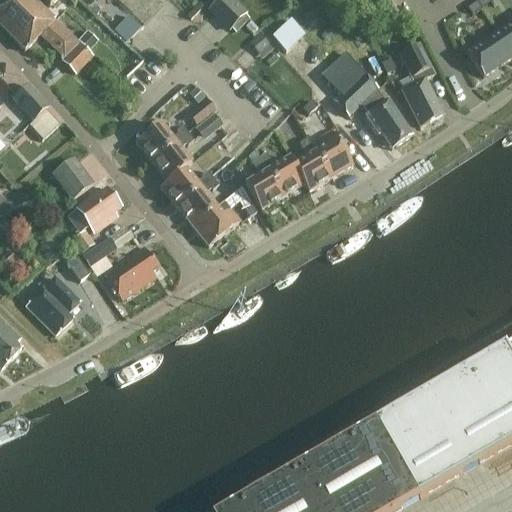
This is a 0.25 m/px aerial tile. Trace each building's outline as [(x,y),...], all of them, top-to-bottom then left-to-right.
[(47,31),(64,47),(71,38),(55,22),(30,0),(7,0),(0,8),(0,28),(26,53),(47,31)] [(221,0),(208,13),(229,34),(248,16),(231,0),(221,0)] [(351,0),(360,17),(378,8),(375,0),(351,0)] [(378,0),(376,1),(383,15),(399,8),(394,0),(378,0)] [(490,4),(487,0),(483,0),(478,4),(482,10),(490,4)] [(481,11),(477,5),(468,11),(472,16),(481,11)] [(132,40),(142,31),(129,19),(114,34),(127,46),(132,40)] [(511,24),(497,34),(511,55),(511,24)] [(88,34),(79,44),(89,54),(99,44),(88,34)] [(511,60),(511,55),(497,34),(467,55),(484,80),(511,60)] [(62,64),(75,78),(94,59),(80,46),(62,64)] [(435,78),(419,47),(400,57),(415,87),(402,93),(421,130),(444,118),(426,82),(435,78)] [(378,93),(352,66),(331,86),(342,98),(335,105),(349,121),(378,93)] [(13,102),(34,124),(48,110),(28,88),(13,102)] [(192,92),(184,98),(192,109),(200,102),(192,92)] [(388,103),(388,104),(385,100),(381,102),(384,106),(365,119),(378,139),(382,136),(392,152),(412,139),(388,103)] [(216,113),(208,103),(189,118),(197,129),(216,113)] [(318,110),(313,103),(303,111),(309,118),(318,110)] [(196,132),(204,143),(223,129),(214,117),(196,132)] [(152,166),(189,137),(183,129),(177,134),(178,136),(172,141),(160,127),(136,145),(152,166)] [(316,155),(315,156),(331,182),(353,168),(333,134),(318,142),(319,144),(312,148),(316,155)] [(188,149),(194,144),(189,137),(152,166),(168,185),(185,172),(192,167),(180,152),(187,147),(188,149)] [(315,156),(316,155),(312,148),(308,141),(299,146),(303,153),(305,152),(309,159),(294,168),(294,169),(305,187),(305,188),(309,195),(331,182),(315,156)] [(274,171),(270,164),(271,163),(267,156),(259,160),(283,200),(305,188),(305,187),(294,169),(294,168),(290,161),(274,171)] [(261,213),(283,200),(259,160),(252,165),(256,172),(258,171),(262,178),(246,188),(261,213)] [(73,203),(93,188),(74,162),(54,177),(73,203)] [(196,186),(185,172),(168,185),(161,190),(177,210),(214,181),(208,174),(202,179),(203,181),(196,186)] [(213,193),(219,188),(214,181),(177,210),(193,230),(217,211),(205,197),(212,192),(213,193)] [(122,211),(107,191),(77,213),(94,236),(118,220),(115,216),(122,211)] [(244,210),(250,220),(257,216),(251,206),(244,210)] [(217,211),(193,230),(209,250),(240,225),(230,212),(222,218),(217,211)] [(73,243),(83,258),(95,249),(86,235),(73,243)] [(99,250),(108,263),(121,254),(112,241),(99,250)] [(159,270),(145,250),(104,278),(123,304),(157,281),(152,274),(159,270)] [(14,256),(1,268),(9,278),(23,266),(14,256)] [(77,261),(67,268),(80,288),(90,281),(77,261)] [(27,309),(56,339),(73,323),(68,318),(81,307),(55,281),(27,309)] [(0,369),(2,372),(22,351),(17,346),(21,342),(0,322),(0,369)] [(511,349),(380,426),(423,500),(511,447),(511,349)] [(401,511),(423,500),(380,426),(232,511),(401,511)] [(14,435),(0,441),(0,462),(22,453),(14,435)]
